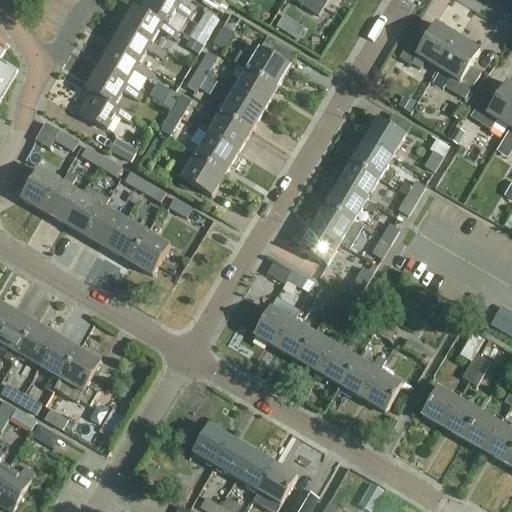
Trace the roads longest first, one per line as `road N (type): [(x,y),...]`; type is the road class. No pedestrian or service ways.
road 1 (residential): [(186,356),(400,0)]
road 2 (residential): [(451,511),(186,356)]
road 3 (residential): [(186,356),(0,247)]
road 4 (unclassified): [(0,175),(39,69),(0,6)]
road 5 (residential): [(94,511),(186,356)]
